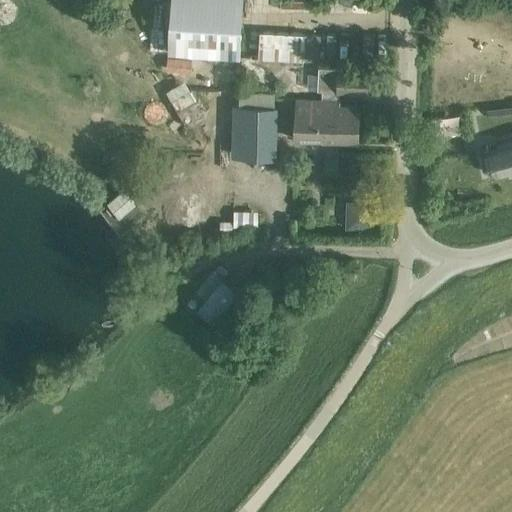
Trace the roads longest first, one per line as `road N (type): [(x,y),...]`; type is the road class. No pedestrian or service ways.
road 1 (unclassified): [(248,511),(401,305)]
road 2 (unclassified): [(405,243),(409,0)]
